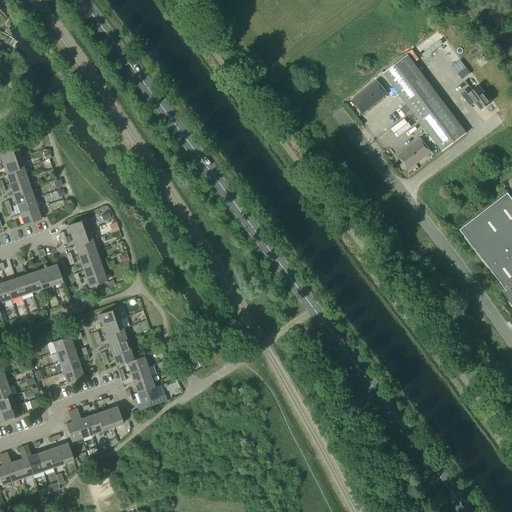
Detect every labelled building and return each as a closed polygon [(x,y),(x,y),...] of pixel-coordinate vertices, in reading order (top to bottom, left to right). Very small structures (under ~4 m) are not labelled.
[(431,67),(435,64),(421,47),(418,50),(431,67)] [(445,52),(450,59),(455,56),(449,49),(445,52)] [(412,112),(436,94),(407,55),(383,74),(412,112)] [(460,62),(453,67),(462,79),(469,74),(460,62)] [(376,83),(351,102),(360,115),(386,96),(376,83)] [(475,103),(481,110),(491,102),(481,90),(477,94),(471,86),(461,94),(470,106),(475,103)] [(466,134),(436,94),(412,112),(442,152),(466,134)] [(397,139),(383,148),(386,152),(400,143),(397,139)] [(418,139),(395,157),(407,172),(430,155),(418,139)] [(0,157),(2,164),(20,158),(16,147),(0,152),(0,157)] [(26,151),(19,154),(21,161),(29,158),(26,151)] [(20,158),(2,164),(6,174),(23,168),(20,158)] [(27,178),(23,168),(6,174),(9,184),(27,178)] [(27,178),(9,184),(13,194),(30,188),(27,178)] [(34,198),(30,188),(13,194),(16,205),(34,198)] [(59,198),(65,196),(63,190),(57,192),(59,198)] [(511,199),(507,193),(459,230),(506,291),(504,293),(511,304),(511,199)] [(34,198),(16,205),(20,215),(37,209),(34,198)] [(37,209),(20,215),(23,225),(41,219),(37,209)] [(110,219),(108,213),(101,215),(103,221),(110,219)] [(71,236),(88,230),(85,220),(67,226),(71,236)] [(92,240),(88,230),(71,236),(74,246),(92,240)] [(92,240),(74,246),(78,256),(95,250),(92,240)] [(95,250),(78,256),(81,267),(99,261),(95,250)] [(99,261),(81,267),(85,277),(102,271),(99,261)] [(62,282),(56,265),(46,268),(52,286),(62,282)] [(46,268),(36,272),(42,289),(52,286),(46,268)] [(102,271),(85,277),(89,288),(106,281),(102,271)] [(36,272),(25,275),(31,293),(42,289),(36,272)] [(31,293),(25,275),(15,279),(21,296),(31,293)] [(21,296),(15,279),(5,282),(11,300),(21,296)] [(11,300),(5,282),(0,283),(0,302),(0,303),(11,300)] [(116,309),(98,315),(102,326),(119,319),(116,309)] [(30,314),(32,320),(40,317),(38,311),(30,314)] [(123,330),(119,319),(102,326),(105,336),(123,330)] [(126,340),(123,330),(105,336),(109,346),(126,340)] [(56,353),(73,347),(70,336),(52,342),(56,353)] [(130,350),(126,340),(109,346),(112,356),(130,350)] [(73,347),(56,353),(59,363),(77,357),(73,347)] [(133,360),(130,350),(112,356),(116,367),(126,363),(133,360)] [(77,357),(59,363),(63,373),(80,367),(77,357)] [(134,360),(133,360),(126,363),(129,373),(147,367),(143,357),(134,360)] [(80,367),(63,373),(66,384),(84,378),(80,367)] [(150,377),(147,367),(129,373),(133,383),(150,377)] [(154,387),(150,377),(133,383),(136,393),(154,387)] [(8,386),(0,388),(0,400),(11,396),(8,386)] [(154,387),(136,393),(140,404),(146,402),(157,397),(154,387)] [(27,399),(34,397),(32,390),(25,392),(27,399)] [(148,408),(167,401),(164,395),(163,395),(157,397),(146,402),(148,408)] [(11,396),(0,400),(0,411),(15,407),(11,396)] [(18,417),(15,407),(0,411),(0,420),(1,423),(18,417)] [(117,407),(106,410),(112,427),(123,424),(117,407)] [(92,435),(86,417),(80,419),(77,409),(72,411),(82,438),(92,435)] [(106,410),(96,414),(102,431),(112,427),(106,410)] [(82,438),(72,411),(67,412),(71,423),(65,424),(71,442),(82,438)] [(96,414),(86,417),(92,435),(102,431),(96,414)] [(109,449),(118,442),(116,438),(107,445),(109,449)] [(67,443),(56,447),(62,464),(73,461),(67,443)] [(42,471),(36,454),(30,456),(27,446),(22,447),(32,475),(42,471)] [(21,459),(16,461),(22,478),(32,475),(22,447),(18,449),(21,459)] [(62,464),(56,447),(46,450),(52,468),(62,464)] [(52,468),(46,450),(36,454),(42,471),(52,468)] [(22,478),(16,461),(10,463),(7,453),(2,454),(12,482),(22,478)] [(12,482),(2,454),(0,455),(0,463),(1,466),(0,466),(0,482),(1,486),(12,482)]
